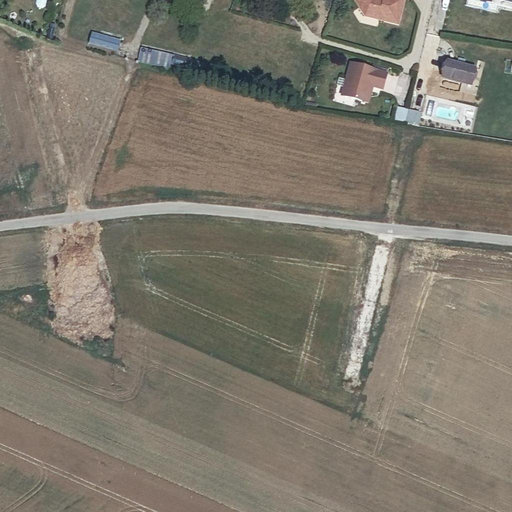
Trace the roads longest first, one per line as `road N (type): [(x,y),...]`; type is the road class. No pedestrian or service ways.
road 1 (unclassified): [(511,242),(161,209),(0,228)]
road 2 (track): [(73,218),(131,66),(147,0)]
